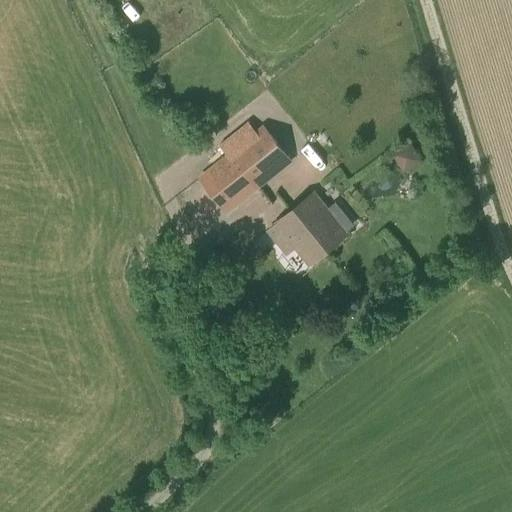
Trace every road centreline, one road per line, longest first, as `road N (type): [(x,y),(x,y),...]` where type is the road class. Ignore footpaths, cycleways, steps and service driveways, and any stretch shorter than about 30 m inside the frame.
road 1 (track): [(511,280),(422,0)]
road 2 (unclassified): [(141,511),(206,445),(211,427),(160,295)]
